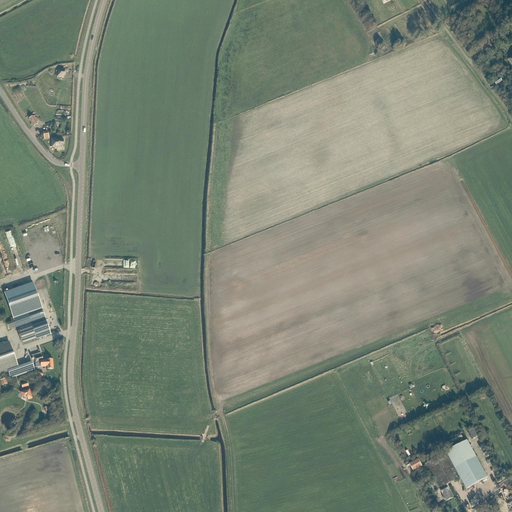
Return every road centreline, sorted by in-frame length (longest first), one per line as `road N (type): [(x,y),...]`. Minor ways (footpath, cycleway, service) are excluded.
road 1 (tertiary): [(101,511),(70,375),(82,165)]
road 2 (tertiary): [(82,165),(85,83),(104,0)]
road 3 (unclassified): [(508,112),(423,0)]
